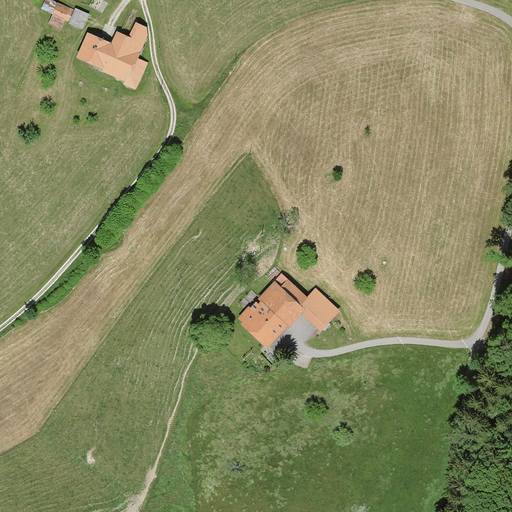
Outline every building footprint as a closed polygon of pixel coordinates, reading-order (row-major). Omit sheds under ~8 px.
[(52,10),(54,5),(70,11),(72,6),(55,0),(44,0),(42,6),(52,10)] [(83,26),(89,9),(75,4),(69,20),(83,26)] [(48,22),(63,28),(70,12),(54,6),(48,22)] [(136,60),(146,38),(144,29),(132,24),(125,39),(113,34),(108,46),(83,35),(72,61),(136,89),(147,64),(136,60)] [(303,300),(278,276),(233,325),(263,352),(298,314),(319,333),(337,313),(312,290),(303,300)]
